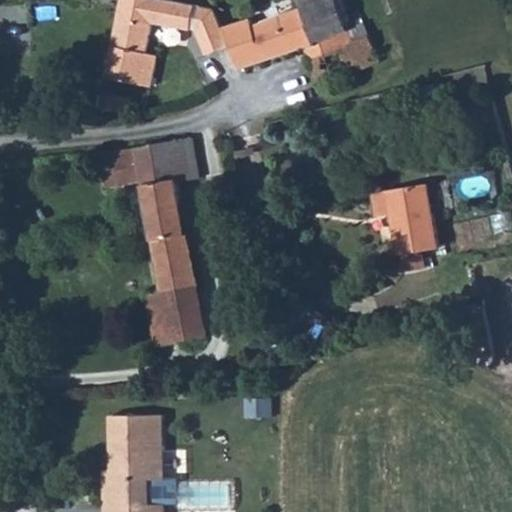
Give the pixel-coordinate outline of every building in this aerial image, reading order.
[(122,0),(107,77),(151,86),(158,55),(146,52),(156,0),(122,0)] [(224,28),(230,42),(241,69),(306,47),(310,59),(353,39),(349,30),(338,0),(321,0),(254,26),(252,19),(224,28)] [(349,30),(353,39),(354,42),(371,35),(366,23),(349,30)] [(371,35),(354,42),(353,39),(310,59),(319,85),(354,70),(358,68),(360,70),(382,61),(375,44),(371,35)] [(226,73),(241,69),(230,42),(216,48),(226,73)] [(110,109),(134,114),(137,100),(113,95),(110,109)] [(107,187),(143,180),(164,292),(199,285),(178,181),(201,178),(193,138),(138,149),(101,152),(107,187)] [(407,253),(423,250),(441,247),(430,183),(376,193),(380,216),(394,213),(401,254),(407,253)] [(290,254),(280,216),(251,224),(260,261),(266,282),(288,277),(282,256),(290,254)] [(403,272),(426,268),(423,250),(407,253),(403,272)] [(149,295),(159,345),(209,335),(199,285),(164,292),(149,295)] [(313,350),(330,319),(305,305),(293,326),(313,350)] [(487,366),(497,360),(486,305),(457,311),(467,357),(487,366)] [(135,505),(135,511),(166,511),(166,503),(151,504),(151,479),(166,479),(164,414),(111,415),(112,451),(120,451),(120,469),(105,469),(106,506),(135,505)]
